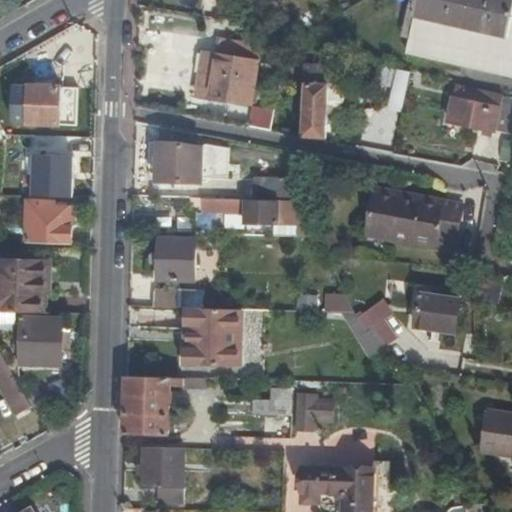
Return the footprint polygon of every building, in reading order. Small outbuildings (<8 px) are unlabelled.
[(511,0),(417,0),(417,1),(416,7),(408,43),(406,54),(511,77),(511,0)] [(401,42),(408,43),(416,7),(411,6),(408,5),(401,42)] [(252,107),(262,45),(222,39),(219,57),(217,56),(209,99),(252,107)] [(198,97),(209,99),(217,56),(205,55),(198,97)] [(328,107),(329,84),(330,64),(308,63),(305,137),(327,137),(328,119),(334,119),(334,113),(328,113),(328,107)] [(393,88),(397,70),(384,67),(380,85),(393,88)] [(402,109),(408,73),(397,70),(393,88),(389,106),(402,109)] [(331,85),(329,84),(328,107),(334,107),(337,107),(343,101),(344,91),(338,85),(331,85)] [(497,127),(502,102),(503,95),(456,86),(449,121),(497,130),(497,127)] [(31,87),(30,88),(19,87),(19,106),(30,106),(30,125),(62,126),(64,88),(31,87)] [(511,124),(511,103),(502,102),(497,127),(511,129),(511,124)] [(195,146),(195,135),(161,128),(160,181),(205,182),(205,148),(195,146)] [(0,194),(11,195),(0,176),(0,194)] [(264,201),(309,202),(309,178),(265,177),(264,201)] [(368,235),(389,239),(397,194),(376,190),(368,235)] [(397,194),(389,239),(433,247),(432,250),(454,254),(463,206),(397,194)] [(303,237),(326,238),(310,202),(309,202),(264,201),(205,199),(204,213),(247,214),(247,224),(279,225),(280,225),(303,225),(303,237)] [(52,208),(52,203),(31,202),(29,243),(72,245),(74,210),(52,208)] [(197,282),(198,239),(161,237),(160,280),(197,282)] [(0,312),(14,313),(42,313),(42,280),(48,280),(49,264),(0,261),(0,312)] [(441,288),(440,291),(440,296),(460,299),(461,290),(441,288)] [(155,290),(155,307),(182,308),(183,291),(155,290)] [(440,296),(440,291),(433,290),(432,295),(426,295),(421,294),(416,326),(455,332),(460,299),(440,296)] [(182,308),(187,308),(204,309),(205,292),(183,291),(182,308)] [(319,309),(319,293),(299,293),(299,309),(319,309)] [(338,314),(361,314),(352,295),(333,294),(332,314),(338,314)] [(395,341),(396,341),(385,323),(394,317),(384,302),(373,310),(362,316),(368,324),(382,346),(386,347),(388,346),(391,344),(395,341)] [(240,367),(242,310),(204,309),(187,308),(185,365),(240,367)] [(0,312),(0,326),(14,327),(14,313),(0,312)] [(368,324),(362,316),(359,319),(364,327),(368,324)] [(64,365),(64,318),(21,317),(21,344),(15,344),(15,350),(20,350),(20,365),(64,365)] [(398,343),(396,341),(395,341),(391,344),(388,346),(386,347),(382,346),(384,348),(386,351),(398,343)] [(23,389),(1,350),(0,350),(0,379),(20,415),(34,407),(23,389)] [(188,378),(146,377),(128,376),(126,433),(170,435),(171,384),(188,385),(188,378)] [(34,407),(37,413),(48,407),(35,383),(23,389),(34,407)] [(271,388),(271,400),(292,401),(293,389),(271,388)] [(511,412),(485,409),(479,452),(511,456),(511,412)] [(185,502),(186,449),(146,447),(145,465),(140,465),(140,474),(146,474),(146,487),(159,487),(159,501),(185,502)] [(305,468),(304,501),(320,502),(321,491),(338,491),(338,493),(338,495),(339,496),(340,499),(341,500),(343,501),(344,502),(346,502),(345,511),(378,511),(380,471),(305,468)]
